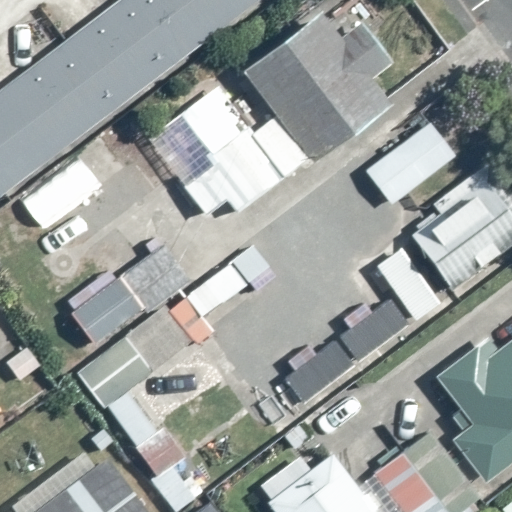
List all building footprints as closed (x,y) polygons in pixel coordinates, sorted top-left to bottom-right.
[(112,0),(102,8),(95,0),(41,0),(36,5),(62,40),(0,86),(0,192),(255,0),(112,0)] [(344,0),(324,15),(318,7),(236,68),(272,116),(249,133),(213,85),(176,113),(216,166),(183,190),(202,214),(224,198),(233,211),(300,161),(303,165),(385,103),(366,77),(384,64),(361,33),(384,16),(371,0),(344,0)] [(136,111),(97,140),(119,169),(130,161),(152,191),(172,177),(147,144),(155,138),(136,111)] [(452,154),(427,120),(362,169),(387,203),(452,154)] [(427,265),(456,241),(477,267),(501,248),(480,222),(503,203),(475,169),(399,231),(427,265)] [(182,282),(126,202),(48,256),(62,276),(82,262),(96,283),(64,304),(92,344),(182,282)] [(242,279),(227,258),(74,372),(100,407),(208,327),(197,312),(242,279)] [(371,310),(315,349),(331,373),(387,334),(371,310)] [(468,422),(446,439),(479,483),(511,458),(511,331),(505,337),(496,325),(432,372),(468,422)] [(377,420),(402,452),(372,475),(377,482),(389,498),(400,511),(455,511),(475,497),(434,442),(402,401),(377,420)] [(15,511),(151,511),(111,458),(93,470),(79,451),(8,503),(15,511)] [(377,482),(359,496),(327,454),(264,502),(271,511),(371,511),(389,498),(377,482)] [(197,491),(169,459),(146,480),(174,511),(197,491)] [(215,511),(206,500),(190,511),(215,511)]
